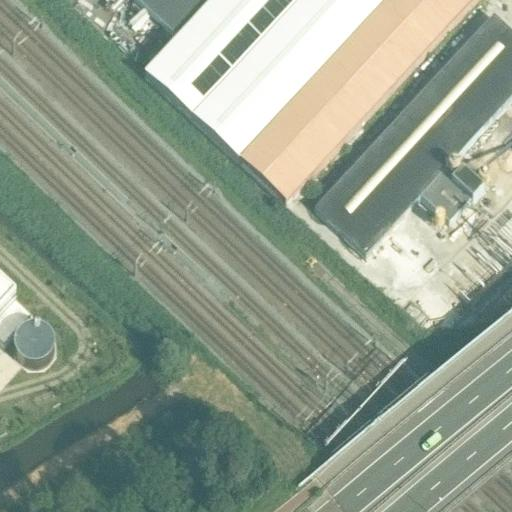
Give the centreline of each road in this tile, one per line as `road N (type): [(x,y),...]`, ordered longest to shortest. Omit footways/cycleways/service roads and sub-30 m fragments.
road 1 (primary): [(511,371),(338,511)]
road 2 (primary): [(408,511),(511,428)]
